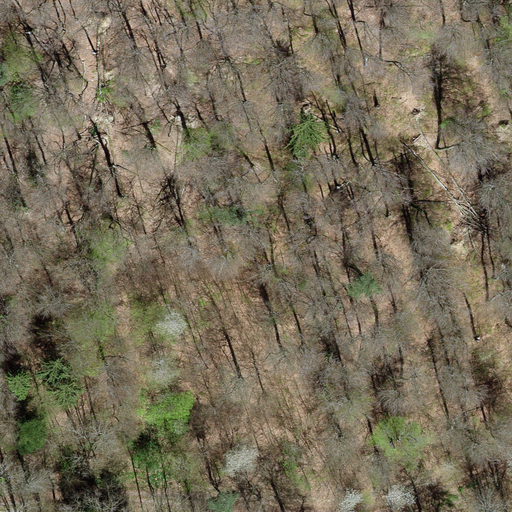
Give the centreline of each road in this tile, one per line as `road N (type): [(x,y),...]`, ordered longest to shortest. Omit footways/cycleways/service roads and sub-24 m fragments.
road 1 (track): [(289,511),(119,496),(0,505)]
road 2 (track): [(511,451),(360,511)]
